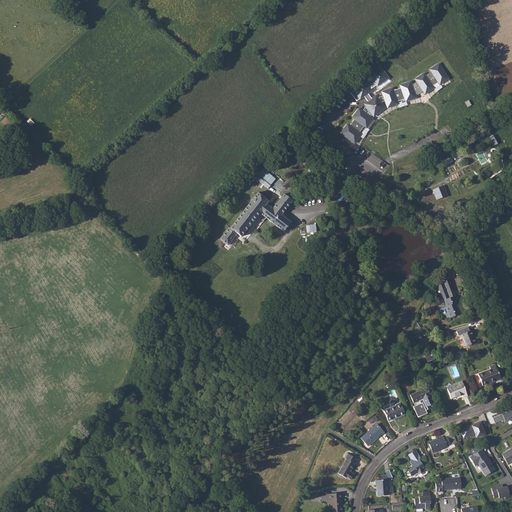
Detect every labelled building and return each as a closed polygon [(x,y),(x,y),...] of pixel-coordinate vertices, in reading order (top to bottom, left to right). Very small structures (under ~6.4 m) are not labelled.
[(431,73),(427,75),(433,85),(437,82),(439,85),(450,78),(439,62),(429,69),(431,73)] [(416,83),(414,84),(418,94),(423,92),(425,94),(435,89),(433,85),(427,75),(425,72),(415,79),(416,83)] [(404,86),(402,87),(412,98),(418,95),(418,94),(414,84),(413,81),(403,84),(404,86)] [(412,98),(402,87),(395,89),(395,87),(384,91),(386,97),(385,98),(384,96),(381,97),(382,99),(380,100),(377,95),(372,99),(366,104),(371,108),(370,109),(368,108),(366,110),(368,112),(367,113),(362,109),(356,117),(358,118),(353,125),(351,124),(344,134),(358,143),(365,134),(362,132),(367,125),(369,127),(375,119),(370,115),(374,110),(378,114),(385,108),(382,103),(388,101),(390,106),(401,102),(400,99),(408,96),(408,99),(412,98)] [(488,137),(493,145),(498,143),(493,134),(488,137)] [(448,186),(437,190),(441,200),(452,196),(448,186)] [(234,229),(225,241),(232,247),(242,235),(246,239),(265,215),(283,229),(290,220),(286,217),(299,202),(297,200),(295,202),(288,196),(276,210),(271,206),(273,203),(262,194),(235,230),(234,229)] [(442,284),(436,287),(441,301),(444,300),(447,306),(446,307),(440,309),(443,316),(446,315),(446,317),(449,316),(450,318),(460,314),(456,303),(459,302),(456,295),(453,289),(454,288),(450,279),(452,278),(455,272),(447,269),(444,276),(445,280),(441,282),(442,284)] [(468,327),(457,331),(458,336),(461,335),(466,346),(479,342),(477,337),(474,338),(471,331),(470,331),(468,327)] [(433,349),(424,353),(427,362),(436,358),(433,349)] [(490,369),(478,374),(483,386),(501,379),(495,364),(489,366),(490,369)] [(462,381),(447,387),(451,399),(462,394),(463,397),(468,395),(462,381)] [(427,387),(410,395),(414,403),(423,399),(426,407),(434,403),(427,387)] [(395,405),(384,410),(388,420),(396,417),(396,418),(405,414),(400,402),(395,404),(395,405)] [(511,410),(493,418),(495,424),(505,420),(506,422),(511,419),(511,410)] [(460,430),(463,438),(475,433),(478,439),(487,435),(481,422),(471,426),(472,428),(468,429),(467,427),(460,430)] [(374,427),(361,438),(368,446),(381,435),(374,427)] [(437,441),(429,444),(432,453),(448,447),(447,446),(451,445),(448,437),(444,438),(444,437),(436,440),(437,441)] [(486,476),(496,470),(482,448),(468,457),(474,467),(478,464),(486,476)] [(497,460),(499,464),(505,460),(508,464),(511,461),(511,448),(502,454),(503,457),(497,460)] [(408,470),(413,477),(418,474),(417,473),(420,472),(424,470),(422,468),(424,467),(420,460),(420,457),(416,450),(408,454),(411,459),(410,462),(412,465),(411,467),(408,470)] [(346,459),(338,473),(346,478),(347,477),(350,479),(353,474),(350,472),(355,463),(354,463),(356,459),(348,454),(345,458),(346,459)] [(460,477),(442,479),(442,482),(436,482),(436,489),(435,489),(436,492),(442,491),(442,490),(461,489),(460,477)] [(387,479),(375,480),(375,485),(377,486),(377,496),(388,495),(387,479)] [(511,484),(496,489),(499,498),(509,495),(510,497),(511,496),(511,484)] [(341,493),(330,494),(330,501),(330,511),(337,511),(342,511),(341,493)] [(419,498),(414,498),(415,509),(425,509),(426,509),(430,509),(430,503),(431,503),(430,496),(419,497),(419,498)]
